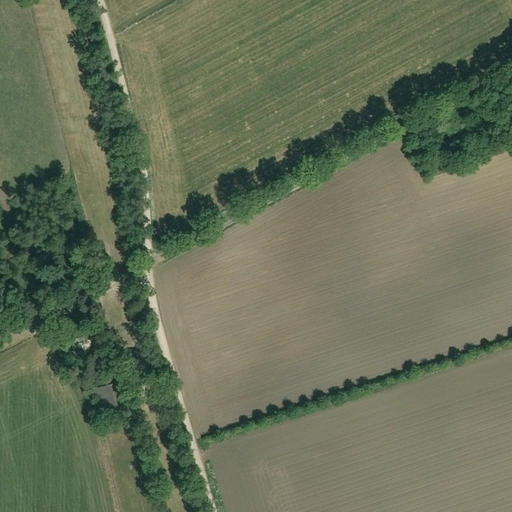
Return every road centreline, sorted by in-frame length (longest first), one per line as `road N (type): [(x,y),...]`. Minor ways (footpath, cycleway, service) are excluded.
road 1 (track): [(151,260),(511,68)]
road 2 (track): [(215,511),(155,308),(151,260)]
road 3 (track): [(149,229),(146,170),(103,0)]
road 4 (unclassified): [(0,344),(151,272)]
